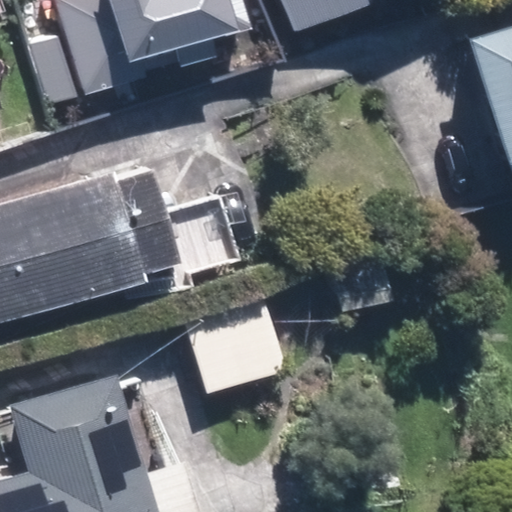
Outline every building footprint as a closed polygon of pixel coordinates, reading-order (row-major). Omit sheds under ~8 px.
[(475,162),(511,150),(511,12),(436,36),(475,162)] [(85,168),(0,194),(0,314),(119,279),(116,269),(151,258),(123,166),(88,177),(85,168)] [(169,320),(191,391),(270,367),(248,296),(169,320)] [(126,511),(114,469),(86,369),(0,393),(0,457),(2,467),(0,467),(0,511),(126,511)] [(126,511),(170,511),(155,458),(114,469),(126,511)] [(262,478),(270,511),(273,511),(338,496),(329,461),(262,478)]
